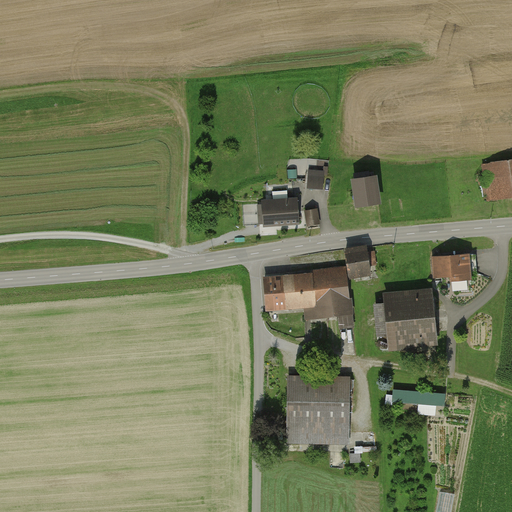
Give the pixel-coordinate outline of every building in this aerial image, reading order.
[(511,161),(484,166),(489,203),(511,199),(511,161)] [(303,212),(301,191),(323,192),(324,173),(307,172),(307,178),(287,177),(287,187),(280,188),(282,206),(268,208),(271,235),(305,231),(305,229),(318,228),(316,211),(303,212)] [(379,207),(374,176),(346,181),(351,211),(379,207)] [(414,202),(405,203),(406,215),(415,214),(414,202)] [(366,254),(365,249),(342,254),(348,282),(371,277),(369,268),(377,267),(374,253),(366,254)] [(431,258),(433,281),(463,279),(461,256),(431,258)] [(265,313),(304,310),(305,322),(336,317),(338,331),(354,329),(350,300),(346,300),(342,269),(299,274),(299,276),(263,278),(265,313)] [(385,339),(387,353),(436,346),(435,335),(439,334),(437,322),(433,322),(428,290),(379,297),(380,306),(372,307),(377,341),(385,339)] [(286,377),(284,445),(347,447),(349,378),(286,377)] [(444,394),(392,391),(392,396),(386,396),(385,406),(392,407),(392,404),(417,405),(417,416),(435,417),(436,406),(443,407),(444,394)] [(361,455),(350,456),(350,464),(373,463),(372,454),(377,453),(376,447),(360,448),(361,455)] [(434,496),(435,511),(449,511),(449,495),(434,496)]
